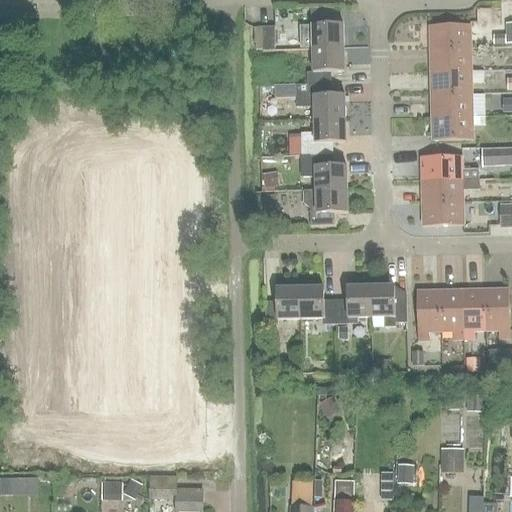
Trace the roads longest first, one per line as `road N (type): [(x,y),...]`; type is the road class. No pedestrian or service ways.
road 1 (residential): [(381,248),(377,0)]
road 2 (residential): [(0,3),(175,0)]
road 3 (residential): [(381,248),(238,248)]
road 4 (residential): [(511,244),(381,248)]
